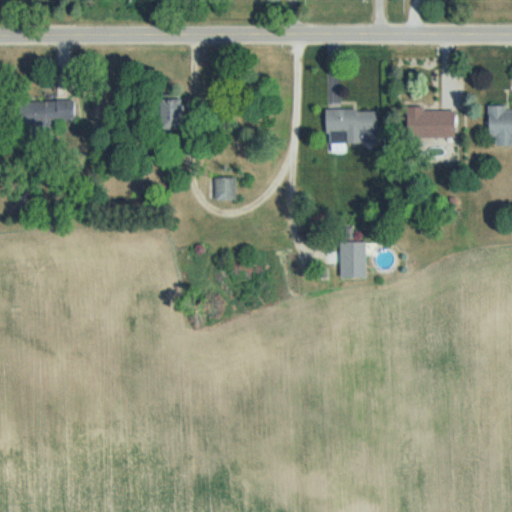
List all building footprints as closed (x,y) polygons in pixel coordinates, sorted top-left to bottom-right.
[(183,117),(180,99),(162,102),(165,120),(183,117)] [(77,102),(16,102),(17,125),(37,125),(37,137),(54,136),(54,121),(77,121),(77,102)] [(511,112),(511,106),(492,106),(491,138),(498,138),(498,147),(511,146),(511,112)] [(380,111),(330,110),(329,153),(349,153),(349,144),(379,144),(380,111)] [(409,138),(458,138),(458,110),(409,110),(409,138)] [(238,178),(218,178),(218,201),(238,201),(238,178)] [(369,278),(369,242),(343,242),(343,278),(369,278)]
